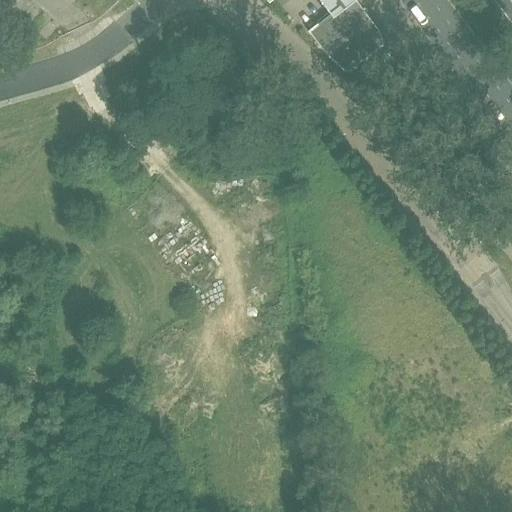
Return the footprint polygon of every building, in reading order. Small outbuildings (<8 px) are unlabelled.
[(355,0),(347,0),(329,14),(307,30),(321,49),(345,72),(381,45),(383,42),(376,28),(355,0)] [(347,0),(318,0),(329,14),(347,0)] [(0,27),(0,33),(7,39),(19,25),(10,16),(0,27)] [(481,391),(486,404),(491,402),(500,422),(511,417),(511,399),(504,381),(481,391)] [(375,491),(406,479),(402,469),(371,480),(375,491)]
